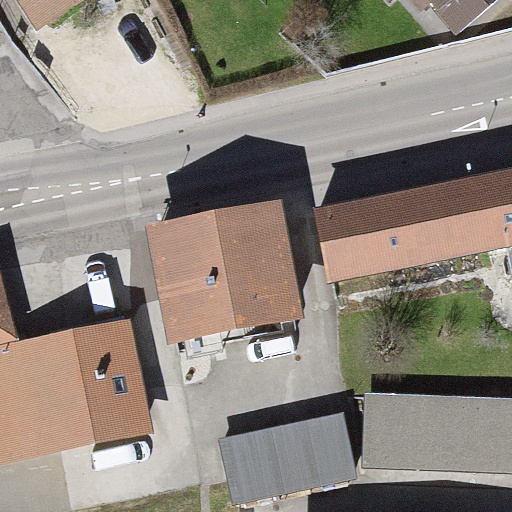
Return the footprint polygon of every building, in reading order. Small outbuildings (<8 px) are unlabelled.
[(31,0),(49,25),(86,0),(31,0)] [(511,0),(417,0),(459,50),(511,7),(511,0)] [(511,184),(324,213),(335,287),(511,259),(511,184)] [(280,207),(155,233),(178,342),(303,316),(280,207)] [(0,268),(0,357),(24,353),(7,267),(0,268)] [(132,334),(0,361),(0,472),(154,440),(132,334)] [(511,407),(369,401),(365,479),(511,485),(511,407)] [(346,422),(220,446),(233,511),(358,487),(346,422)]
